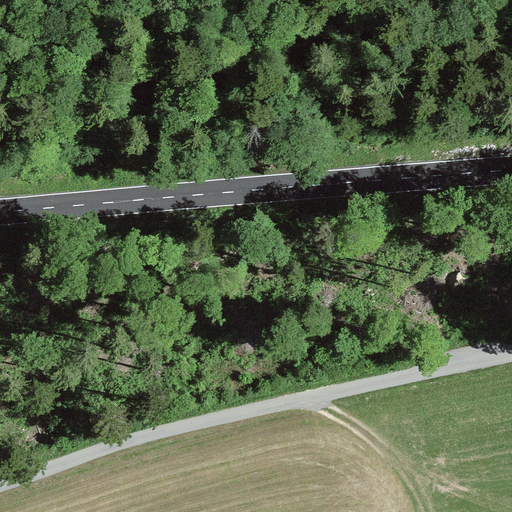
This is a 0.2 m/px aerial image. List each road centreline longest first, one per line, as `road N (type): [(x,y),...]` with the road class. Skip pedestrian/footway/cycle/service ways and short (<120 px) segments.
road 1 (track): [(0,485),(105,448),(511,351)]
road 2 (tertiary): [(0,211),(511,170)]
